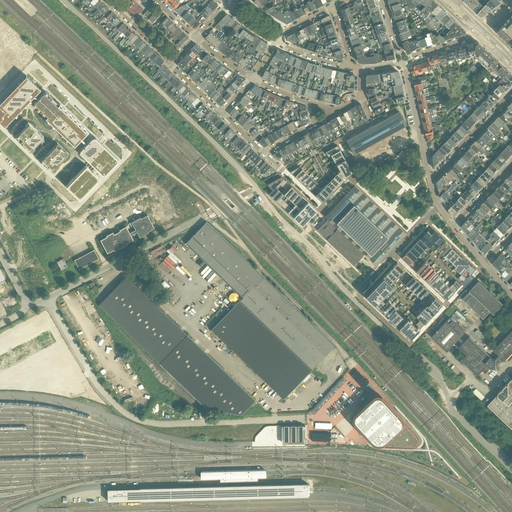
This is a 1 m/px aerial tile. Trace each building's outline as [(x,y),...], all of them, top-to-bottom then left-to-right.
[(87,8),(89,10),(97,0),(92,0),(90,3),(91,4),(88,7),(87,8)] [(95,7),(96,8),(102,2),(99,0),(97,0),(89,10),(90,12),(92,10),(95,7)] [(174,0),(170,5),(174,9),(179,3),(177,1),(177,0),(174,0)] [(206,5),(213,11),(215,8),(206,0),(203,0),(205,1),(207,4),(206,5)] [(206,0),(215,8),(218,6),(212,0),(211,0),(210,1),(209,0),(206,0)] [(259,6),(264,10),(267,9),(266,7),(262,5),(259,0),(254,0),(254,3),(259,6)] [(300,7),(299,8),(303,15),(306,14),(298,0),(294,0),(296,2),(297,1),(300,7)] [(298,0),(306,14),(309,12),(305,5),(304,5),(301,0),(298,0)] [(305,5),(309,12),(312,10),(306,0),(303,0),(303,1),(304,0),(306,2),(307,4),(305,5)] [(306,0),(312,10),(315,9),(311,0),(311,1),(312,1),(310,2),(309,0),(310,0),(309,0),(306,0)] [(311,0),(315,9),(319,7),(315,0),(311,0)] [(389,6),(391,11),(401,8),(400,4),(406,2),(405,0),(389,6)] [(412,0),(408,5),(409,6),(412,8),(417,3),(419,0),(412,0)] [(419,0),(417,3),(412,8),(415,12),(420,7),(426,0),(419,0)] [(426,0),(420,7),(415,12),(419,15),(433,1),(432,0),(426,0)] [(472,0),(468,5),(473,9),(479,2),(477,0),(472,0)] [(473,9),(477,13),(486,3),(482,0),(480,0),(479,2),(473,9)] [(487,0),(489,1),(486,4),(492,9),(496,5),(490,0),(486,0),(487,0)] [(179,14),(182,17),(191,7),(194,3),(192,1),(189,2),(191,4),(186,9),(185,8),(179,14)] [(340,9),(341,13),(349,10),(356,8),(358,7),(357,5),(357,4),(356,1),(352,3),(354,6),(349,8),(348,5),(344,7),(340,9)] [(433,1),(419,15),(423,19),(437,5),(433,1)] [(93,14),(95,16),(105,5),(102,2),(96,8),(97,10),(93,14)] [(199,3),(210,14),(213,11),(206,5),(205,6),(201,2),(199,3)] [(360,12),(362,11),(377,6),(375,2),(367,4),(367,7),(364,8),(361,9),(360,7),(358,7),(360,12)] [(201,10),(208,16),(210,14),(199,3),(198,5),(200,6),(202,9),(201,10)] [(293,4),(293,5),(298,14),(299,17),(303,15),(299,8),(297,9),(296,7),(295,3),(293,4)] [(486,3),(477,13),(480,16),(482,16),(483,16),(486,14),(486,13),(492,9),(486,4),(486,3)] [(264,10),(268,13),(278,8),(282,6),(281,4),(280,5),(278,6),(274,8),(273,5),(273,6),(269,8),(267,9),(264,10)] [(101,13),(102,14),(108,8),(105,5),(95,16),(96,17),(101,13)] [(423,19),(428,23),(430,21),(429,21),(441,9),(437,5),(423,19)] [(174,10),(179,14),(185,8),(182,6),(174,10)] [(272,15),(281,10),(283,9),(286,8),(286,7),(285,6),(281,8),(279,9),(278,8),(268,13),(272,15)] [(399,33),(400,35),(414,31),(414,30),(417,29),(421,28),(421,26),(422,26),(425,25),(428,24),(428,23),(423,19),(419,15),(415,12),(412,8),(409,6),(408,6),(409,9),(409,11),(410,13),(411,16),(412,19),(414,25),(415,27),(411,28),(408,29),(399,33)] [(182,17),(184,19),(190,13),(193,10),(191,7),(182,17)] [(99,20),(101,21),(111,10),(108,8),(102,14),(103,15),(100,18),(100,19),(99,20)] [(184,19),(187,22),(197,11),(196,10),(195,9),(195,8),(193,10),(194,11),(191,14),(190,13),(184,19)] [(201,15),(203,16),(205,19),(208,16),(201,10),(200,11),(198,8),(196,10),(197,11),(199,12),(201,15)] [(287,9),(287,10),(291,18),(293,21),(296,19),(292,12),(291,12),(290,10),(289,8),(287,8),(287,9)] [(391,11),(393,16),(403,13),(401,8),(391,11)] [(143,15),(152,23),(158,17),(149,9),(143,15)] [(428,23),(428,24),(432,27),(446,13),(441,9),(429,21),(430,21),(428,23)] [(103,22),(105,23),(114,13),(111,10),(101,21),(102,23),(103,22)] [(284,12),(285,13),(289,22),(293,21),(291,18),(287,10),(284,12)] [(361,16),(362,20),(379,14),(378,10),(370,13),(370,15),(366,16),(367,17),(364,17),(363,15),(361,16)] [(187,22),(190,24),(195,18),(194,17),(195,17),(197,14),(197,15),(199,12),(197,11),(187,22)] [(114,13),(105,23),(106,24),(105,26),(107,27),(117,16),(114,13)] [(285,13),(283,14),(276,18),(286,24),(289,22),(285,13)] [(342,17),(343,21),(352,18),(351,16),(355,15),(354,13),(342,17)] [(393,16),(395,22),(405,18),(403,13),(393,16)] [(446,13),(432,27),(436,31),(450,17),(446,13)] [(227,14),(216,24),(220,27),(230,16),(227,14)] [(362,20),(364,24),(367,22),(366,21),(368,20),(372,19),(372,21),(381,18),(379,14),(362,20)] [(190,24),(192,27),(203,16),(201,15),(197,20),(195,18),(190,24)] [(503,25),(511,33),(511,15),(504,24),(504,25),(503,25)] [(113,24),(114,25),(120,19),(117,16),(107,27),(108,29),(110,27),(113,24)] [(159,30),(161,28),(169,19),(167,16),(161,22),(162,23),(162,24),(160,25),(157,28),(159,30)] [(203,16),(192,27),(195,30),(205,19),(203,16)] [(220,27),(221,28),(223,26),(225,27),(226,25),(232,19),(230,16),(220,27)] [(315,25),(316,25),(320,23),(330,19),(329,16),(328,16),(314,23),(315,25)] [(450,17),(436,31),(441,35),(444,31),(455,21),(450,17)] [(369,24),(370,26),(371,26),(382,22),(381,18),(372,21),(373,23),(369,24)] [(395,22),(397,27),(406,24),(405,18),(395,22)] [(110,36),(123,22),(120,19),(114,25),(115,27),(111,31),(111,32),(108,35),(110,36)] [(161,28),(162,29),(163,28),(165,29),(166,27),(172,21),(169,19),(161,28)] [(225,29),(227,30),(235,21),(232,19),(226,25),(228,26),(227,27),(225,29)] [(345,24),(346,28),(354,25),(354,23),(358,22),(357,20),(345,24)] [(164,32),(165,33),(175,24),(172,21),(166,27),(165,29),(166,30),(164,32)] [(231,29),(232,30),(238,23),(235,21),(227,30),(228,32),(230,29),(231,29)] [(451,33),(459,25),(455,21),(444,31),(447,34),(451,33)] [(0,22),(0,49),(14,35),(0,22)] [(119,30),(120,31),(126,25),(123,22),(110,36),(112,37),(119,30)] [(231,34),(233,35),(241,25),(238,23),(232,30),(234,31),(233,31),(231,34)] [(310,25),(315,35),(316,37),(318,36),(317,34),(318,33),(318,32),(317,30),(316,28),(315,25),(314,23),(310,25)] [(168,33),(169,35),(177,26),(175,24),(165,33),(164,35),(165,36),(168,33)] [(208,41),(211,43),(220,32),(222,34),(223,35),(225,32),(221,28),(220,27),(216,24),(214,27),(219,31),(216,35),(213,32),(213,31),(211,30),(205,37),(204,38),(208,41)] [(397,27),(399,33),(408,29),(406,24),(397,27)] [(428,24),(425,25),(435,34),(434,34),(435,34),(437,42),(442,41),(443,41),(444,40),(445,39),(441,35),(436,31),(432,27),(428,24)] [(122,32),(124,34),(130,28),(126,25),(120,31),(118,34),(116,36),(117,38),(119,35),(122,32)] [(236,33),(238,34),(243,27),(241,25),(233,35),(234,36),(236,34),(236,33)] [(306,27),(313,40),(315,39),(313,36),(315,35),(310,25),(306,27)] [(425,25),(422,26),(425,29),(428,32),(432,44),(437,42),(435,34),(434,34),(435,34),(425,25)] [(441,35),(445,39),(464,33),(465,33),(464,33),(464,32),(465,32),(465,31),(459,25),(451,33),(447,34),(444,31),(441,35)] [(511,35),(511,33),(503,25),(497,31),(497,32),(507,41),(511,35)] [(169,39),(170,40),(180,29),(177,26),(169,35),(171,37),(169,39)] [(385,30),(384,26),(375,29),(372,30),(371,30),(373,34),(385,30)] [(236,38),(238,39),(246,29),(243,27),(238,34),(236,38)] [(309,41),(309,42),(313,40),(306,27),(302,29),(306,36),(308,35),(310,40),(309,41)] [(121,45),(128,37),(133,32),(130,28),(124,34),(126,36),(124,38),(119,43),(121,45)] [(359,28),(347,32),(349,36),(357,33),(360,32),(359,29),(360,28),(359,28)] [(174,40),(175,40),(177,37),(183,31),(180,29),(170,40),(171,41),(173,39),(174,40)] [(237,45),(237,44),(239,43),(240,41),(242,38),(244,39),(249,32),(246,29),(238,39),(237,41),(235,44),(237,45)] [(306,44),(308,43),(309,42),(309,41),(307,42),(305,37),(306,36),(302,29),(299,31),(304,41),(306,44)] [(324,36),(321,36),(322,39),(335,34),(334,30),(326,33),(327,34),(324,35),(324,36)] [(361,35),(365,34),(367,33),(366,30),(360,32),(360,34),(358,35),(357,33),(349,36),(350,40),(361,35)] [(175,42),(177,43),(185,34),(183,31),(177,37),(175,40),(176,41),(175,42)] [(295,33),(301,43),(302,42),(304,41),(299,31),(295,33)] [(401,40),(406,38),(411,37),(416,35),(415,33),(414,31),(400,35),(401,40)] [(125,42),(127,44),(136,34),(133,32),(128,37),(129,38),(128,38),(129,39),(125,42)] [(211,43),(214,46),(218,39),(220,37),(221,35),(222,34),(220,32),(211,43)] [(243,43),(245,44),(252,34),(249,32),(244,39),(246,40),(245,40),(243,43)] [(424,37),(427,45),(432,44),(428,32),(426,33),(426,35),(424,36),(424,37)] [(299,44),(301,43),(295,33),(292,34),(296,42),(297,41),(299,44)] [(130,45),(133,43),(139,37),(136,34),(127,44),(128,45),(129,44),(130,45)] [(185,34),(177,43),(175,45),(178,48),(188,37),(185,34)] [(252,34),(245,44),(247,45),(247,44),(248,45),(250,43),(255,36),(252,34)] [(293,43),(296,42),(292,34),(287,37),(287,40),(293,43)] [(370,41),(370,43),(371,44),(376,42),(388,38),(387,34),(378,37),(379,39),(375,40),(372,41),(371,39),(369,40),(370,41)] [(314,52),(318,53),(321,45),(319,45),(321,40),(322,40),(322,39),(321,36),(321,35),(320,36),(314,52)] [(416,37),(417,39),(419,48),(427,45),(424,37),(424,36),(423,35),(416,37)] [(216,48),(219,50),(226,42),(224,41),(225,40),(226,41),(227,40),(228,38),(226,37),(225,36),(224,39),(216,48)] [(249,51),(258,37),(255,36),(250,43),(248,45),(250,46),(248,49),(247,48),(245,50),(248,52),(249,51)] [(311,50),(314,52),(320,36),(315,39),(317,39),(315,43),(313,43),(313,44),(311,50)] [(131,46),(133,48),(141,39),(139,37),(133,43),(134,44),(133,44),(131,46)] [(215,47),(216,48),(224,39),(223,38),(222,37),(220,40),(218,39),(214,46),(215,47)] [(255,49),(261,39),(258,37),(249,51),(251,52),(252,50),(253,48),(255,49)] [(325,46),(338,42),(337,38),(329,40),(329,42),(327,43),(324,44),(324,45),(325,46)] [(376,42),(371,44),(371,46),(372,47),(372,48),(374,47),(373,45),(376,44),(378,44),(378,46),(381,45),(389,42),(388,38),(376,42)] [(406,40),(406,38),(401,40),(402,42),(406,52),(414,49),(412,41),(411,39),(408,41),(407,40),(406,40)] [(137,46),(138,48),(144,42),(141,39),(133,48),(134,49),(136,47),(137,46)] [(219,50),(222,53),(231,41),(231,40),(229,39),(228,41),(227,43),(226,42),(219,50)] [(258,51),(264,41),(261,39),(255,49),(258,51)] [(351,43),(353,47),(365,43),(363,39),(351,43)] [(225,55),(230,48),(232,45),(231,44),(232,42),(231,41),(222,53),(225,55)] [(251,57),(253,58),(257,60),(267,43),(264,41),(258,51),(257,54),(253,52),(253,53),(251,55),(252,55),(251,57)] [(353,47),(354,51),(366,47),(365,45),(370,43),(370,41),(368,42),(365,43),(353,47)] [(135,54),(136,55),(146,44),(144,42),(138,48),(139,49),(137,51),(135,54)] [(325,46),(325,48),(326,50),(327,49),(329,49),(328,47),(331,46),(332,48),(339,45),(338,42),(325,46)] [(389,48),(391,47),(389,42),(381,45),(382,48),(380,48),(378,49),(377,49),(377,52),(378,52),(381,51),(380,51),(381,51),(383,50),(383,49),(389,47),(389,48)] [(474,55),(475,55),(477,42),(467,45),(470,55),(471,55),(472,56),(474,55)] [(475,55),(478,57),(485,49),(477,42),(475,55)] [(142,51),(144,53),(149,47),(146,44),(136,55),(135,56),(137,57),(142,51)] [(204,57),(207,53),(202,49),(196,44),(193,47),(199,52),(202,55),(204,57)] [(228,57),(231,59),(236,53),(238,49),(237,48),(238,46),(237,45),(235,47),(228,57)] [(328,56),(327,54),(326,50),(325,48),(323,49),(322,46),(321,45),(318,53),(323,54),(328,56)] [(326,50),(327,54),(340,49),(339,45),(332,48),(332,49),(328,51),(327,49),(326,50)] [(471,57),(470,55),(467,45),(463,47),(464,49),(463,50),(464,53),(465,52),(466,55),(465,55),(467,61),(469,60),(468,58),(471,57)] [(225,55),(228,57),(235,47),(233,46),(231,49),(230,48),(225,55)] [(139,57),(142,59),(152,49),(149,47),(144,53),(139,57)] [(190,50),(201,60),(204,57),(202,55),(201,56),(197,53),(199,52),(193,47),(190,50)] [(354,51),(355,55),(367,51),(366,47),(354,51)] [(468,63),(467,61),(465,55),(466,55),(465,52),(464,53),(463,50),(464,49),(463,47),(462,47),(463,47),(461,48),(460,47),(459,48),(458,49),(460,57),(461,59),(464,59),(465,62),(466,64),(468,63)] [(147,56),(149,57),(154,52),(152,49),(142,59),(141,60),(141,61),(142,62),(145,59),(147,57),(147,56)] [(234,61),(241,52),(241,51),(242,51),(239,49),(238,50),(238,49),(236,53),(231,59),(234,61)] [(269,65),(271,66),(273,67),(274,65),(276,62),(278,63),(279,60),(279,59),(281,60),(284,52),(278,49),(269,65)] [(355,55),(356,59),(373,53),(373,50),(372,49),(370,50),(367,51),(355,55)] [(478,57),(483,62),(490,54),(485,49),(478,57)] [(199,63),(200,61),(201,60),(190,50),(187,52),(193,58),(194,56),(198,60),(197,61),(199,63)] [(373,50),(373,53),(376,62),(381,61),(380,57),(379,57),(379,55),(378,53),(376,53),(375,50),(373,50)] [(455,62),(457,61),(456,58),(455,55),(454,55),(454,52),(453,50),(451,51),(451,50),(449,51),(448,52),(451,60),(452,62),(455,61),(455,62)] [(147,64),(157,54),(154,52),(149,57),(147,59),(148,61),(147,61),(146,63),(147,64)] [(187,52),(185,55),(194,64),(195,65),(196,64),(197,64),(195,62),(192,59),(193,58),(187,52)] [(234,61),(237,63),(243,54),(244,54),(241,52),(234,61)] [(278,69),(280,70),(288,54),(284,52),(281,60),(282,61),(278,69)] [(201,60),(200,61),(202,62),(200,64),(198,63),(197,64),(198,65),(199,66),(200,67),(203,65),(210,56),(207,54),(207,53),(204,57),(201,60)] [(373,53),(356,59),(357,61),(358,62),(359,62),(362,63),(368,63),(371,63),(376,62),(373,53)] [(380,56),(380,57),(381,61),(393,59),(394,57),(393,53),(385,55),(382,56),(380,56)] [(447,66),(447,64),(446,61),(447,61),(446,58),(445,58),(444,55),(444,53),(442,54),(441,53),(438,54),(441,62),(441,63),(444,62),(445,65),(445,66),(447,66)] [(153,61),(154,63),(160,56),(157,54),(147,64),(149,66),(150,64),(152,62),(153,61)] [(237,63),(240,65),(246,56),(243,54),(237,63)] [(240,65),(243,67),(249,59),(251,57),(252,55),(251,55),(251,54),(250,56),(248,54),(246,56),(240,65)] [(280,70),(281,70),(283,71),(284,72),(285,70),(283,69),(285,66),(286,63),(288,63),(291,55),(288,54),(280,70)] [(483,62),(488,67),(495,59),(490,54),(483,62)] [(185,55),(182,58),(188,64),(188,63),(189,62),(191,64),(191,65),(192,66),(194,64),(185,55)] [(294,57),(291,55),(288,63),(286,67),(290,68),(294,57)] [(151,68),(152,69),(162,59),(160,56),(154,63),(151,65),(152,66),(151,68)] [(213,58),(210,56),(203,65),(204,66),(206,63),(208,65),(213,58)] [(435,68),(437,67),(434,56),(429,57),(431,65),(434,64),(435,68)] [(290,68),(289,71),(291,71),(291,69),(293,66),(294,66),(298,58),(294,57),(290,68)] [(182,58),(179,61),(190,71),(192,68),(191,67),(190,68),(187,65),(188,64),(182,58)] [(204,70),(205,71),(206,72),(216,61),(213,58),(208,65),(209,66),(207,68),(206,68),(204,70)] [(252,61),(246,69),(251,72),(257,60),(253,58),(251,60),(252,61)] [(293,76),(294,76),(295,77),(301,59),(298,58),(294,66),(296,67),(296,68),(295,70),(293,76)] [(165,62),(162,59),(152,69),(152,70),(151,71),(152,72),(154,71),(155,69),(156,69),(158,67),(159,68),(162,64),(165,62)] [(251,60),(249,59),(243,67),(246,69),(252,61),(251,60)] [(301,59),(295,77),(296,77),(297,77),(299,72),(300,69),(300,68),(301,69),(304,61),(301,59)] [(488,67),(492,71),(499,63),(495,59),(488,67)] [(176,64),(187,74),(190,71),(179,61),(176,64)] [(206,72),(208,74),(209,75),(210,73),(209,73),(211,70),(212,71),(213,70),(219,63),(216,61),(206,72)] [(303,77),(305,77),(306,75),(307,72),(307,71),(309,72),(311,63),(308,62),(303,77)] [(209,75),(210,75),(211,77),(212,77),(222,65),(219,63),(213,70),(214,69),(215,70),(211,74),(210,73),(209,75)] [(497,75),(498,74),(504,67),(499,63),(492,71),(497,75)] [(154,78),(156,77),(165,67),(162,64),(159,68),(156,70),(158,72),(153,77),(154,78)] [(187,74),(190,77),(199,66),(198,65),(197,64),(196,64),(195,65),(193,67),(192,68),(190,71),(187,74)] [(314,73),(316,74),(318,65),(315,64),(310,79),(311,79),(311,78),(312,79),(313,77),(314,74),(314,73)] [(218,73),(219,74),(225,67),(222,65),(212,77),(213,78),(218,73)] [(261,77),(266,80),(269,72),(270,68),(271,66),(269,65),(261,77)] [(469,69),(479,78),(482,74),(473,65),(469,69)] [(190,77),(193,79),(198,74),(200,72),(201,71),(203,69),(200,67),(199,66),(190,77)] [(266,80),(269,82),(273,72),(274,67),(273,67),(271,66),(273,67),(272,69),(270,68),(269,72),(266,80)] [(161,74),(162,76),(168,70),(165,67),(156,77),(157,78),(161,74)] [(220,77),(221,78),(229,70),(225,67),(219,74),(218,75),(220,77)] [(269,82),(273,83),(275,75),(274,74),(275,71),(277,71),(278,69),(275,68),(274,67),(273,72),(269,82)] [(498,79),(500,80),(508,71),(504,67),(498,74),(500,77),(498,79)] [(193,79),(195,82),(205,71),(204,70),(203,70),(203,69),(201,71),(202,72),(201,73),(199,75),(198,74),(193,79)] [(158,82),(160,83),(170,72),(168,70),(162,76),(163,77),(158,82)] [(222,81),(223,82),(224,80),(226,79),(226,78),(228,76),(230,74),(232,72),(229,70),(221,78),(222,79),(223,80),(222,81)] [(195,82),(198,85),(204,79),(202,78),(206,74),(207,75),(208,74),(206,72),(205,71),(195,82)] [(390,72),(391,81),(400,78),(398,72),(396,71),(390,72)] [(498,82),(500,84),(502,86),(511,75),(511,74),(508,71),(500,80),(499,81),(498,82)] [(165,86),(166,87),(176,77),(170,72),(160,83),(161,85),(162,83),(166,79),(168,82),(165,86)] [(279,86),(283,88),(288,74),(286,73),(286,74),(284,73),(282,78),(279,86)] [(235,78),(241,84),(245,80),(241,77),(236,74),(233,77),(235,79),(235,78)] [(283,88),(286,89),(290,78),(288,78),(289,76),(290,76),(291,75),(288,74),(283,88)] [(366,76),(366,83),(374,82),(374,83),(377,83),(378,83),(377,74),(369,75),(367,75),(366,76)] [(198,85),(201,87),(211,77),(210,75),(208,77),(207,78),(206,77),(204,79),(198,85)] [(511,75),(502,86),(507,91),(511,85),(511,75)] [(41,89),(26,76),(0,102),(0,122),(4,127),(41,89)] [(230,84),(236,89),(239,87),(229,77),(228,76),(226,78),(229,81),(228,82),(230,84)] [(229,77),(239,87),(241,84),(235,78),(235,79),(234,79),(230,76),(229,77)] [(171,84),(173,86),(178,80),(176,77),(166,87),(165,88),(166,90),(171,84)] [(201,87),(204,90),(211,82),(210,81),(213,78),(212,77),(211,77),(201,87)] [(169,92),(170,93),(181,82),(178,80),(173,86),(174,87),(170,90),(171,90),(169,92)] [(204,90),(206,92),(217,82),(215,80),(213,83),(211,82),(204,90)] [(223,82),(234,92),(236,89),(230,84),(229,85),(226,82),(224,80),(223,82)] [(177,89),(178,90),(183,84),(181,82),(170,93),(172,95),(173,93),(177,89)] [(206,92),(209,95),(215,89),(217,87),(216,86),(216,85),(215,85),(217,82),(218,82),(217,82),(206,92)] [(225,89),(226,91),(228,92),(231,95),(234,92),(223,82),(221,83),(223,85),(226,88),(225,89)] [(389,89),(389,91),(392,90),(394,89),(402,87),(401,83),(392,86),(391,86),(390,86),(391,88),(388,88),(389,89)] [(493,84),(503,94),(507,91),(502,86),(500,84),(498,86),(495,83),(493,84)] [(176,98),(186,87),(183,84),(178,90),(179,92),(174,97),(176,98)] [(495,89),(494,91),(501,97),(503,94),(493,84),(492,86),(495,89)] [(254,95),(255,94),(258,87),(254,85),(249,90),(246,94),(251,99),(254,95)] [(209,95),(212,98),(222,87),(221,86),(216,91),(215,89),(209,95)] [(180,98),(183,96),(189,90),(186,87),(176,98),(178,99),(180,98)] [(212,98),(215,100),(222,92),(221,91),(224,89),(222,87),(212,98)] [(253,101),(255,102),(259,96),(262,89),(258,87),(255,94),(256,95),(254,99),(255,99),(253,101)] [(384,93),(385,96),(386,97),(388,97),(388,96),(387,94),(391,93),(390,93),(394,91),(394,93),(394,94),(403,91),(402,87),(394,89),(392,90),(389,91),(384,93)] [(258,101),(260,101),(262,98),(265,91),(263,90),(262,89),(259,96),(255,102),(257,103),(258,101)] [(337,89),(334,104),(338,104),(340,93),(342,94),(342,90),(341,90),(341,89),(337,89)] [(492,89),(489,92),(498,100),(501,97),(494,91),(492,89)] [(183,99),(184,100),(192,92),(189,90),(183,96),(184,97),(183,99)] [(377,90),(375,92),(372,93),(366,93),(369,99),(376,95),(376,94),(378,93),(379,92),(381,91),(380,90),(378,90),(377,91),(377,90)] [(218,103),(223,98),(228,92),(226,91),(224,94),(222,92),(215,100),(218,103)] [(260,111),(261,108),(262,106),(268,92),(265,91),(262,98),(260,101),(262,102),(259,107),(258,108),(260,111)] [(387,100),(388,102),(391,100),(392,100),(396,98),(403,95),(403,91),(394,94),(395,96),(388,99),(388,97),(386,97),(386,98),(387,100)] [(417,95),(418,100),(425,98),(426,97),(425,96),(429,95),(429,94),(435,93),(434,91),(417,95)] [(47,117),(45,119),(74,146),(82,138),(89,131),(87,130),(85,130),(83,128),(84,127),(82,125),(80,125),(78,123),(79,122),(77,120),(75,121),(73,119),(74,118),(72,116),(70,116),(68,114),(69,113),(68,111),(66,111),(64,110),(65,108),(63,107),(61,107),(59,105),(60,104),(59,104),(45,92),(33,104),(47,117)] [(187,100),(189,101),(194,95),(192,92),(184,100),(183,101),(181,103),(182,105),(185,101),(186,102),(187,100)] [(228,92),(223,98),(226,100),(231,95),(228,92)] [(261,108),(263,109),(264,107),(265,105),(267,100),(269,101),(272,94),(271,94),(268,92),(262,106),(261,108)] [(486,95),(495,103),(498,100),(489,92),(486,95)] [(483,101),(482,103),(489,109),(492,106),(480,96),(480,95),(479,94),(478,93),(476,95),(482,101),(483,101)] [(495,103),(486,95),(486,96),(482,93),(480,95),(480,96),(492,106),(495,103)] [(268,108),(269,109),(271,105),(275,95),(272,94),(269,101),(270,102),(268,106),(267,106),(266,107),(268,108)] [(369,99),(371,103),(383,97),(383,96),(382,94),(377,97),(376,95),(369,99)] [(188,104),(189,106),(197,97),(194,95),(189,101),(190,102),(188,104)] [(396,98),(392,100),(394,104),(397,103),(398,102),(399,104),(402,103),(403,102),(402,100),(404,100),(403,100),(404,99),(403,95),(396,98)] [(241,99),(250,108),(254,111),(255,109),(257,108),(257,107),(256,105),(254,108),(251,105),(252,103),(250,101),(244,96),(241,99)] [(371,103),(372,106),(380,103),(379,101),(386,98),(386,97),(385,96),(383,97),(371,103)] [(471,98),(473,100),(486,113),(489,109),(482,103),(476,97),(476,98),(473,96),(471,98)] [(191,107),(192,108),(200,100),(197,97),(189,106),(188,107),(189,109),(191,107)] [(276,113),(277,112),(282,98),(279,97),(274,107),(276,108),(275,108),(274,111),(273,114),(275,115),(276,113)] [(223,98),(218,103),(221,106),(226,100),(223,98)] [(280,113),(283,107),(286,100),(284,99),(282,98),(277,112),(279,113),(280,113)] [(246,109),(248,110),(249,109),(250,108),(241,99),(238,102),(241,104),(244,107),(246,109)] [(191,108),(194,111),(202,102),(200,100),(192,108),(191,108)] [(372,106),(374,110),(388,103),(388,102),(387,100),(383,102),(381,104),(380,103),(372,106)] [(477,108),(476,109),(483,116),(486,113),(473,100),(471,102),(477,108)] [(196,112),(197,113),(205,105),(202,102),(194,111),(192,113),(194,114),(196,112)] [(228,113),(231,115),(240,105),(239,103),(237,105),(236,104),(228,113)] [(390,107),(388,103),(374,110),(376,114),(377,113),(386,108),(385,107),(387,106),(387,108),(388,109),(390,108),(390,107)] [(231,115),(233,118),(239,112),(238,111),(241,107),(243,108),(244,107),(241,104),(240,105),(231,115)] [(360,104),(356,106),(362,116),(365,114),(364,111),(360,104)] [(198,118),(199,117),(208,107),(205,105),(197,113),(195,115),(198,118)] [(356,106),(353,108),(357,115),(359,114),(360,117),(362,120),(363,119),(363,118),(362,116),(356,106)] [(469,106),(468,107),(480,119),(483,116),(476,109),(474,111),(469,106)] [(204,115),(205,116),(210,110),(208,107),(199,117),(200,118),(204,115)] [(468,107),(465,111),(477,122),(480,119),(468,107)] [(353,108),(350,110),(358,125),(359,125),(358,122),(359,122),(355,116),(357,115),(353,108)] [(233,118),(236,120),(245,110),(244,109),(240,113),(239,112),(233,118)] [(236,120),(239,123),(246,115),(245,113),(246,112),(248,114),(248,113),(249,112),(248,110),(246,109),(245,110),(236,120)] [(204,119),(206,120),(213,112),(210,110),(205,116),(206,117),(204,119)] [(350,110),(346,111),(350,119),(351,118),(354,122),(353,123),(355,127),(358,125),(350,110)] [(461,113),(462,114),(474,125),(477,122),(465,111),(464,112),(462,111),(461,110),(460,111),(461,113)] [(511,122),(511,116),(505,110),(502,113),(511,122)] [(346,111),(343,114),(352,129),(353,128),(349,119),(350,119),(346,111)] [(346,140),(354,154),(353,154),(357,163),(362,160),(361,159),(389,144),(390,146),(394,143),(389,135),(406,125),(399,111),(346,140)] [(206,120),(208,123),(216,115),(213,112),(206,120)] [(249,112),(248,113),(249,114),(248,116),(246,115),(239,123),(241,125),(250,115),(251,115),(252,114),(251,114),(251,113),(249,112)] [(507,121),(511,125),(511,124),(511,122),(502,113),(499,116),(506,122),(507,121)] [(343,114),(339,116),(346,126),(347,126),(350,130),(352,129),(343,114)] [(463,118),(462,119),(471,128),(474,125),(462,114),(461,116),(462,117),(463,118)] [(209,125),(210,126),(218,117),(216,115),(208,123),(210,125),(209,125)] [(241,125),(244,128),(252,120),(250,118),(252,116),(251,115),(250,115),(241,125)] [(287,116),(286,117),(294,130),(297,128),(294,122),(293,120),(292,118),(290,119),(288,116),(287,116)] [(339,116),(336,117),(344,131),(345,133),(347,132),(345,128),(344,128),(344,127),(346,126),(339,116)] [(459,123),(468,131),(471,128),(462,119),(458,116),(456,118),(460,121),(459,123)] [(499,116),(496,119),(509,132),(509,131),(511,130),(507,127),(504,124),(506,122),(499,116)] [(213,128),(215,126),(221,120),(218,117),(210,126),(210,127),(212,129),(213,128)] [(284,118),(283,118),(284,120),(286,120),(288,124),(287,124),(290,132),(294,130),(286,117),(285,118),(284,118)] [(336,117),(333,119),(337,126),(338,125),(343,134),(345,133),(344,131),(336,117)] [(280,120),(281,123),(282,124),(287,133),(290,132),(287,124),(285,121),(284,120),(283,118),(281,119),(281,120),(280,120)] [(298,119),(294,122),(297,128),(303,125),(308,121),(309,121),(308,118),(298,119)] [(423,121),(424,126),(431,124),(431,122),(435,121),(441,120),(440,118),(423,121)] [(244,128),(247,130),(255,122),(256,121),(255,120),(254,121),(252,119),(252,120),(244,128)] [(247,130),(249,133),(255,127),(254,126),(259,121),(257,119),(256,121),(255,122),(247,130)] [(329,121),(335,131),(337,130),(338,129),(337,126),(333,119),(329,121)] [(496,119),(493,122),(500,129),(501,127),(506,131),(504,133),(506,135),(509,132),(496,119)] [(221,120),(215,126),(213,128),(215,129),(213,131),(214,132),(224,122),(221,120)] [(284,135),(287,133),(281,123),(280,120),(277,122),(279,126),(284,135)] [(452,122),(454,124),(455,124),(465,134),(468,131),(459,123),(458,124),(457,123),(454,120),(452,122)] [(329,121),(326,123),(330,130),(333,135),(335,134),(336,138),(338,137),(337,135),(335,131),(329,121)] [(224,122),(214,132),(216,134),(219,130),(221,131),(226,125),(224,122)] [(277,122),(273,124),(281,137),(284,135),(279,126),(277,122)] [(493,122),(491,125),(500,134),(502,137),(503,138),(505,136),(498,130),(500,129),(493,122)] [(28,124),(16,138),(30,151),(43,138),(28,124)] [(249,133),(252,135),(261,126),(258,124),(255,127),(249,133)] [(255,138),(257,136),(259,133),(260,132),(262,131),(263,130),(264,130),(265,129),(267,128),(267,127),(266,127),(263,124),(261,126),(252,135),(255,138)] [(273,129),(272,129),(277,139),(281,137),(273,124),(271,125),(273,129)] [(455,124),(454,126),(452,127),(452,128),(463,137),(465,134),(455,124)] [(217,137),(219,139),(229,128),(226,125),(221,131),(222,132),(217,137)] [(323,125),(320,126),(326,137),(327,136),(328,137),(330,136),(329,135),(323,125)] [(491,125),(488,128),(494,134),(496,133),(499,136),(500,134),(491,125)] [(317,128),(323,140),(325,143),(327,142),(324,138),(326,137),(320,126),(317,128)] [(425,130),(426,135),(433,133),(433,131),(437,130),(439,129),(439,131),(443,127),(444,126),(441,126),(425,130)] [(268,127),(267,127),(267,128),(274,141),(277,139),(272,129),(270,130),(269,127),(268,127)] [(225,135),(226,136),(232,130),(229,128),(219,139),(220,140),(225,135)] [(266,131),(265,132),(266,133),(271,143),(274,141),(267,128),(265,129),(266,131)] [(313,130),(319,141),(321,140),(321,141),(323,140),(317,128),(313,130)] [(451,129),(449,131),(460,140),(463,137),(452,128),(451,129)] [(488,128),(485,131),(496,142),(498,144),(499,142),(499,143),(501,141),(499,139),(498,141),(496,139),(493,136),(494,134),(488,128)] [(225,139),(223,142),(224,144),(235,133),(232,130),(226,136),(227,137),(225,139)] [(262,131),(265,137),(264,138),(268,145),(271,143),(266,133),(265,132),(264,130),(263,130),(262,131)] [(313,130),(310,132),(317,143),(318,145),(319,147),(321,146),(318,141),(319,141),(313,130)] [(452,136),(450,137),(457,143),(460,140),(449,131),(448,132),(452,136)] [(485,131),(482,134),(489,141),(490,139),(494,143),(496,142),(485,131)] [(315,144),(317,143),(310,132),(307,134),(313,144),(314,143),(315,144)] [(230,140),(231,141),(237,135),(235,133),(224,144),(226,145),(227,143),(230,140)] [(259,133),(257,136),(261,139),(258,141),(264,147),(268,145),(264,138),(259,133)] [(433,133),(426,135),(428,143),(434,137),(433,133)] [(307,134),(304,136),(312,151),(314,150),(312,145),(313,144),(307,134)] [(445,137),(445,138),(454,146),(457,143),(450,137),(447,134),(445,137)] [(490,147),(491,146),(487,142),(489,141),(482,134),(479,137),(490,147)] [(229,146),(231,148),(240,138),(237,135),(231,141),(230,143),(231,144),(229,146)] [(503,138),(511,146),(511,140),(510,139),(506,135),(505,136),(503,138)] [(304,136),(301,137),(305,145),(306,148),(308,147),(311,152),(312,151),(304,136)] [(93,137),(92,138),(87,143),(84,146),(80,150),(80,151),(80,152),(80,153),(103,174),(103,175),(104,175),(105,174),(107,172),(118,160),(95,137),(94,137),(93,137)] [(301,137),(297,139),(306,155),(309,153),(308,150),(306,150),(303,145),(305,145),(301,137)] [(446,142),(444,143),(451,150),(454,146),(445,138),(443,137),(442,138),(446,142)] [(479,137),(476,140),(483,147),(484,145),(487,148),(490,151),(490,152),(491,151),(492,150),(492,149),(490,147),(479,137)] [(233,148),(234,149),(243,140),(240,138),(231,148),(229,149),(231,151),(233,148)] [(506,147),(511,152),(511,146),(503,138),(501,140),(507,146),(506,147)] [(298,148),(300,152),(302,151),(304,155),(306,155),(297,139),(294,141),(298,148)] [(235,154),(238,151),(238,150),(245,143),(243,140),(234,149),(235,150),(233,153),(235,154)] [(476,140),(473,143),(487,156),(489,153),(488,152),(487,153),(485,152),(481,148),(483,147),(476,140)] [(294,141),(291,143),(297,153),(298,155),(300,154),(299,152),(297,149),(298,148),(294,141)] [(451,150),(444,143),(442,141),(439,144),(448,153),(451,150)] [(428,145),(429,148),(430,147),(433,150),(442,159),(445,155),(439,149),(437,151),(434,148),(433,149),(432,148),(433,147),(435,146),(432,144),(431,142),(429,144),(428,145)] [(498,144),(497,145),(510,157),(511,154),(511,152),(506,147),(505,149),(504,148),(501,146),(498,143),(499,143),(499,142),(498,144)] [(245,143),(238,150),(240,152),(241,153),(248,145),(245,143)] [(291,143),(288,145),(292,152),(294,155),(297,153),(291,143)] [(437,148),(439,149),(445,155),(448,153),(439,144),(437,143),(436,144),(438,146),(437,148)] [(473,143),(471,146),(477,153),(479,151),(482,154),(485,157),(487,156),(473,143)] [(239,157),(240,159),(250,148),(248,145),(241,153),(240,154),(241,154),(239,157)] [(288,145),(284,146),(291,158),(293,157),(292,156),(291,153),(290,153),(292,152),(288,145)] [(497,145),(494,148),(496,149),(497,148),(500,150),(498,152),(507,160),(510,157),(497,145)] [(288,161),(290,163),(290,164),(293,162),(293,161),(292,159),(291,158),(284,146),(281,148),(285,156),(287,155),(290,160),(288,161)] [(471,146),(468,149),(480,162),(482,160),(483,159),(482,157),(480,159),(476,154),(477,153),(471,146)] [(54,148),(41,162),(52,172),(65,158),(54,148)] [(246,155),(248,156),(253,150),(250,148),(240,159),(241,160),(242,160),(246,155)] [(339,148),(327,154),(329,159),(332,157),(341,152),(339,148)] [(468,149),(465,152),(471,159),(473,157),(476,160),(474,161),(476,163),(478,165),(478,164),(479,163),(480,162),(468,149)] [(245,164),(248,162),(256,153),(253,150),(248,156),(249,157),(244,163),(245,164)] [(278,160),(282,157),(278,150),(274,153),(273,156),(278,160)] [(433,150),(430,153),(439,162),(442,159),(433,150)] [(494,160),(501,166),(504,163),(494,153),(491,151),(490,152),(493,154),(492,155),(496,158),(494,160)] [(497,153),(495,151),(494,153),(504,163),(507,160),(498,152),(497,153)] [(341,152),(332,157),(335,162),(344,157),(341,152)] [(465,152),(462,156),(473,166),(475,168),(475,167),(476,167),(478,165),(476,163),(475,165),(470,160),(471,159),(465,152)] [(248,162),(250,164),(259,155),(256,153),(248,162)] [(439,162),(430,153),(431,157),(433,168),(439,162)] [(251,169),(261,158),(259,155),(250,164),(248,167),(251,169)] [(459,158),(466,165),(468,167),(469,165),(472,167),(473,166),(462,156),(459,158)] [(344,157),(335,162),(337,167),(346,162),(344,157)] [(255,167),(256,168),(258,167),(264,161),(261,158),(251,169),(252,170),(255,167)] [(459,158),(456,161),(469,174),(470,173),(471,172),(472,171),(470,169),(468,170),(467,169),(464,166),(466,165),(459,158)] [(488,160),(498,169),(501,166),(494,160),(493,161),(489,158),(488,159),(487,159),(488,160)] [(482,160),(480,162),(479,163),(492,176),(495,172),(489,166),(487,168),(483,164),(482,163),(483,164),(484,162),(482,160)] [(488,160),(487,161),(488,162),(486,164),(487,164),(489,166),(488,166),(489,166),(495,172),(498,169),(488,160)] [(254,173),(256,174),(267,163),(264,161),(258,167),(256,168),(256,169),(257,170),(254,173)] [(456,161),(454,164),(460,171),(461,169),(464,172),(468,175),(469,174),(456,161)] [(346,162),(337,167),(340,171),(338,174),(345,181),(352,173),(346,162)] [(261,172),(262,174),(269,166),(267,163),(256,174),(257,176),(261,172)] [(483,173),(489,179),(492,176),(479,163),(478,164),(482,168),(481,168),(484,171),(483,172),(482,171),(481,172),(483,173)] [(454,164),(451,167),(463,180),(465,178),(458,172),(460,171),(454,164)] [(79,172),(66,186),(80,200),(100,179),(95,174),(86,165),(79,172)] [(269,166),(262,174),(263,175),(263,174),(265,176),(266,175),(266,176),(274,170),(269,166)] [(300,167),(291,172),(295,176),(302,169),(300,167)] [(451,167),(448,170),(454,177),(456,175),(462,181),(463,180),(451,167)] [(476,172),(486,182),(489,179),(483,173),(481,175),(475,168),(474,168),(474,169),(473,170),(476,172)] [(302,169),(295,176),(299,180),(306,173),(302,169)] [(448,170),(445,174),(456,184),(458,186),(459,184),(461,183),(454,177),(448,170)] [(478,178),(477,179),(483,185),(486,182),(476,172),(474,174),(478,178)] [(306,173),(299,180),(303,184),(310,176),(306,173)] [(338,174),(334,177),(341,184),(345,181),(338,174)] [(450,185),(451,185),(454,189),(458,186),(456,184),(445,174),(442,177),(448,183),(450,185)] [(467,177),(470,180),(480,189),(483,185),(477,179),(475,181),(472,178),(471,178),(468,175),(467,177)] [(310,176),(303,184),(306,187),(313,180),(310,176)] [(279,178),(267,185),(273,190),(284,179),(281,177),(279,178)] [(334,177),(330,181),(338,188),(341,184),(334,177)] [(438,187),(439,189),(445,184),(447,185),(448,183),(442,177),(436,182),(438,187)] [(273,190),(269,194),(273,198),(280,191),(288,183),(284,179),(273,190)] [(313,180),(306,187),(310,191),(312,189),(314,187),(317,183),(313,180)] [(472,184),(470,186),(477,192),(480,189),(470,180),(469,181),(470,181),(469,182),(472,184)] [(511,190),(510,188),(511,187),(505,180),(502,183),(511,192),(511,191),(511,190)] [(330,181),(327,185),(334,192),(338,188),(330,181)] [(280,191),(273,198),(277,202),(291,187),(288,183),(280,191)] [(464,183),(463,185),(474,195),(477,192),(470,186),(469,187),(464,183)] [(502,183),(501,184),(499,187),(505,193),(508,195),(511,192),(502,183)] [(440,194),(441,196),(451,185),(450,185),(447,188),(445,186),(447,185),(445,184),(439,189),(438,190),(440,192),(439,192),(439,194),(440,194)] [(327,185),(323,189),(331,196),(334,192),(327,185)] [(440,197),(444,201),(447,198),(446,197),(448,196),(450,194),(454,189),(451,185),(441,196),(440,197)] [(465,191),(464,192),(471,199),(474,195),(463,185),(462,186),(461,187),(465,191)] [(328,219),(317,230),(327,239),(327,240),(344,255),(346,257),(346,258),(348,260),(349,260),(351,262),(351,263),(352,263),(352,264),(353,265),(354,264),(356,262),(356,261),(359,259),(361,261),(364,263),(363,263),(364,263),(366,265),(366,266),(368,268),(369,268),(371,270),(372,270),(373,268),(374,268),(376,265),(391,250),(405,234),(405,233),(403,232),(402,231),(400,230),(401,229),(400,229),(398,227),(397,227),(396,225),(395,224),(393,223),(393,222),(391,220),(390,220),(388,218),(389,218),(388,217),(388,218),(386,216),(386,215),(385,215),(384,214),(383,213),(381,211),(355,186),(354,186),(346,195),(344,197),(325,217),(328,219)] [(291,187),(277,202),(281,205),(284,202),(295,190),(291,187)] [(496,190),(506,199),(507,200),(509,199),(504,194),(505,193),(499,187),(496,190)] [(323,189),(320,192),(327,199),(331,196),(323,189)] [(284,202),(281,205),(284,209),(288,205),(299,194),(295,190),(284,202)] [(459,197),(458,199),(464,205),(468,202),(457,192),(456,190),(454,192),(457,195),(459,197)] [(458,190),(457,192),(468,202),(471,199),(464,192),(463,194),(458,190)] [(493,193),(500,199),(501,198),(504,201),(506,199),(496,190),(493,193)] [(320,192),(316,196),(323,203),(327,199),(320,192)] [(490,196),(503,208),(505,206),(504,204),(503,205),(502,204),(498,200),(500,199),(493,193),(490,196)] [(288,205),(284,209),(288,212),(303,197),(299,194),(288,205)] [(450,194),(448,196),(450,198),(461,208),(464,205),(458,199),(456,200),(452,196),(450,194)] [(501,210),(502,209),(503,208),(490,196),(487,199),(494,205),(495,204),(499,208),(501,210)] [(303,197),(288,212),(293,218),(302,226),(307,220),(308,219),(316,210),(308,202),(303,197)] [(447,198),(444,201),(443,201),(447,207),(451,214),(453,217),(458,212),(449,203),(446,198),(447,198)] [(450,202),(449,203),(458,212),(461,208),(450,198),(451,199),(450,201),(450,202)] [(484,202),(494,212),(497,214),(498,213),(496,212),(497,210),(495,209),(496,207),(494,205),(487,199),(484,202)] [(481,205),(488,211),(489,210),(492,212),(492,211),(494,212),(484,202),(481,205)] [(481,205),(478,208),(485,214),(488,217),(488,218),(490,216),(487,213),(488,211),(481,205)] [(486,219),(487,218),(487,219),(488,218),(488,217),(485,214),(478,208),(475,211),(482,218),(483,216),(486,219)] [(505,218),(511,224),(511,218),(505,211),(502,209),(501,210),(504,214),(507,216),(505,218)] [(480,223),(481,223),(481,222),(483,223),(484,222),(481,219),(482,218),(475,211),(472,215),(476,218),(479,221),(480,223)] [(139,236),(155,229),(148,214),(132,221),(136,229),(130,231),(133,236),(138,234),(139,236)] [(464,230),(474,221),(476,218),(472,215),(470,217),(472,219),(470,221),(468,219),(461,226),(464,230)] [(499,217),(509,228),(511,224),(505,218),(504,219),(500,215),(498,217),(499,217)] [(497,222),(507,230),(509,228),(499,217),(497,219),(498,220),(497,222)] [(464,230),(467,234),(474,226),(472,225),(475,222),(474,221),(464,230)] [(186,243),(242,298),(239,301),(234,306),(231,302),(227,306),(230,310),(211,330),(223,341),(283,399),(335,345),(206,222),(186,243)] [(494,222),(493,224),(504,234),(507,230),(497,222),(496,223),(494,222)] [(467,234),(470,237),(482,224),(481,223),(480,223),(479,224),(476,228),(474,226),(467,234)] [(490,225),(495,229),(494,230),(500,237),(504,234),(493,224),(492,223),(490,225)] [(470,237),(473,240),(479,233),(480,232),(479,231),(482,228),(484,226),(482,224),(470,237)] [(100,238),(107,253),(128,244),(127,242),(133,239),(127,226),(119,229),(120,231),(114,233),(114,232),(100,238)] [(488,233),(491,236),(493,237),(497,241),(500,237),(494,230),(492,232),(490,231),(488,233)] [(426,231),(423,234),(433,244),(436,240),(431,235),(426,231)] [(435,231),(431,235),(436,240),(441,245),(445,241),(435,231)] [(473,240),(475,243),(486,232),(484,231),(481,235),(479,233),(473,240)] [(475,243),(478,247),(485,239),(484,238),(488,233),(487,231),(486,232),(475,243)] [(423,234),(419,238),(427,246),(429,247),(433,244),(423,234)] [(478,247),(481,250),(491,239),(493,237),(491,236),(487,240),(485,239),(478,247)] [(419,238),(416,242),(424,250),(427,246),(419,238)] [(491,239),(481,250),(484,254),(492,246),(490,243),(492,241),(491,239)] [(441,245),(437,249),(441,252),(449,244),(445,241),(441,245)] [(416,242),(412,246),(420,253),(424,250),(416,242)] [(449,244),(441,252),(445,256),(452,248),(449,244)] [(412,246),(409,250),(417,257),(420,253),(412,246)] [(452,248),(445,256),(448,259),(456,251),(452,248)] [(74,259),(79,268),(99,259),(95,249),(74,259)] [(507,255),(510,253),(506,249),(501,253),(492,263),(496,267),(504,258),(507,255)] [(409,250),(405,253),(413,261),(417,257),(409,250)] [(456,251),(448,259),(452,263),(460,255),(456,251)] [(405,253),(401,257),(409,265),(413,261),(405,253)] [(460,255),(452,263),(456,266),(454,268),(455,268),(459,263),(464,258),(460,255)] [(64,258),(57,261),(60,269),(68,267),(64,258)] [(459,263),(455,268),(461,274),(457,279),(462,283),(470,274),(475,269),(469,264),(464,258),(459,263)] [(506,260),(504,258),(496,267),(499,270),(508,260),(507,259),(506,260)] [(510,262),(508,260),(499,270),(501,273),(508,266),(506,265),(510,262)] [(397,262),(393,266),(401,274),(405,270),(397,262)] [(419,267),(416,271),(422,276),(425,273),(422,270),(427,264),(425,262),(419,267)] [(425,273),(422,276),(424,279),(430,273),(427,270),(430,267),(427,264),(422,270),(425,273)] [(511,265),(511,264),(508,266),(501,273),(504,277),(511,268),(511,265)] [(393,266),(390,270),(398,277),(401,274),(393,266)] [(430,273),(424,279),(427,282),(436,273),(430,267),(427,270),(430,273)] [(390,270),(386,274),(394,281),(398,277),(390,270)] [(436,273),(427,282),(430,284),(439,275),(436,273)] [(386,274),(383,277),(391,285),(394,281),(386,274)] [(439,275),(430,284),(433,287),(440,279),(441,278),(439,275)] [(162,366),(202,404),(207,409),(241,414),(255,400),(187,334),(126,276),(98,305),(162,366)] [(368,293),(365,296),(373,304),(377,301),(381,296),(384,293),(388,289),(391,285),(383,277),(379,281),(376,285),(373,288),(368,293)] [(413,277),(406,284),(410,288),(417,281),(413,277)] [(440,279),(433,287),(437,291),(445,283),(440,279)] [(449,287),(442,295),(446,300),(453,292),(450,290),(454,286),(457,289),(461,285),(456,280),(454,282),(449,287)] [(417,281),(410,288),(413,292),(420,284),(417,281)] [(466,302),(467,302),(469,305),(470,305),(473,308),(472,308),(473,308),(476,311),(476,312),(477,312),(479,314),(480,315),(480,314),(482,317),(483,317),(483,318),(484,317),(487,314),(487,313),(490,310),(493,313),(494,313),(498,309),(498,308),(502,304),(503,304),(502,303),(501,303),(499,301),(499,300),(498,300),(498,299),(497,298),(497,299),(495,296),(494,296),(487,289),(484,287),(484,286),(483,285),(482,285),(480,282),(479,282),(479,281),(478,282),(478,283),(475,286),(474,286),(474,287),(470,290),(467,288),(460,296),(462,298),(463,299),(466,301),(466,302)] [(445,283),(437,291),(442,295),(449,287),(445,283)] [(420,284),(413,292),(417,295),(424,288),(420,284)] [(424,288),(417,295),(421,299),(424,295),(426,293),(428,291),(424,288)] [(238,295),(237,294),(236,294),(236,293),(235,293),(234,293),(233,293),(232,293),(231,293),(231,294),(230,294),(230,295),(229,295),(229,296),(229,297),(229,298),(229,299),(230,300),(230,301),(231,301),(232,302),(233,302),(234,302),(235,302),(236,301),(237,301),(237,300),(238,300),(238,299),(238,298),(238,297),(238,296),(238,295)] [(434,298),(431,302),(438,309),(442,305),(434,298)] [(381,299),(375,306),(380,310),(381,309),(389,301),(388,301),(386,304),(381,299)] [(389,301),(381,309),(385,312),(392,304),(389,301)] [(431,302),(427,306),(435,313),(438,309),(431,302)] [(392,304),(385,312),(389,316),(395,309),(396,308),(392,304)] [(426,305),(423,308),(431,316),(435,313),(427,306),(426,305)] [(423,308),(419,312),(428,320),(431,316),(423,308)] [(389,316),(387,317),(391,321),(398,313),(395,309),(389,316)] [(419,312),(416,316),(420,320),(424,324),(428,320),(419,312)] [(398,313),(391,321),(395,324),(402,317),(398,313)] [(402,317),(395,324),(398,328),(407,319),(406,320),(402,317)] [(504,361),(511,352),(511,330),(493,350),(499,355),(495,359),(493,359),(469,336),(464,342),(462,340),(460,338),(465,332),(450,318),(447,321),(441,327),(432,337),(447,351),(454,344),(458,339),(461,342),(462,343),(459,347),(459,348),(466,355),(463,358),(461,359),(461,363),(464,363),(476,374),(479,374),(482,371),(485,373),(486,373),(490,368),(496,368),(495,364),(499,361),(504,361)] [(407,319),(398,328),(402,332),(406,335),(410,339),(419,330),(417,328),(413,324),(411,322),(407,319)] [(420,320),(416,325),(420,329),(424,324),(420,320)] [(474,333),(486,344),(490,339),(486,336),(485,337),(477,330),(474,333)] [(0,353),(0,368),(57,343),(51,331),(0,353)] [(363,388),(364,387),(369,383),(360,374),(356,370),(352,373),(350,375),(363,388)] [(511,378),(511,379),(508,382),(508,384),(506,384),(503,387),(503,389),(501,389),(498,393),(498,394),(498,395),(492,401),(488,405),(498,415),(499,415),(509,425),(511,427),(511,378)] [(73,398),(81,394),(82,396),(88,393),(83,382),(68,389),(73,398)] [(485,397),(476,389),(472,392),(481,401),(485,397)] [(371,441),(372,442),(373,442),(373,443),(374,443),(375,444),(377,444),(378,444),(379,444),(380,444),(381,444),(382,444),(384,444),(386,444),(387,444),(392,445),(409,445),(411,445),(413,445),(414,445),(415,444),(416,443),(416,442),(417,441),(417,440),(417,438),(416,437),(416,436),(412,432),(406,425),(404,423),(401,420),(400,419),(399,418),(398,417),(394,413),(385,403),(383,401),(382,399),(381,399),(380,398),(379,397),(377,397),(376,397),(374,397),(373,398),(372,399),(363,408),(357,413),(355,415),(354,416),(354,417),(353,419),(353,420),(354,422),(355,423),(359,427),(364,433),(367,436),(369,439),(371,441)] [(281,442),(281,444),(304,444),(304,428),(302,428),(302,427),(297,427),(297,428),(295,428),(295,427),(290,427),(290,428),(288,428),(288,427),(283,427),(283,429),(281,429),(281,442)] [(330,433),(312,433),(311,441),(314,441),(330,441),(330,435),(330,433)] [(201,475),(201,478),(220,478),(220,481),(258,480),(257,478),(265,477),(265,473),(265,470),(201,471),(201,475)] [(296,484),(140,488),(115,489),(107,489),(107,495),(107,501),(118,501),(140,500),(308,496),(308,495),(309,495),(309,494),(309,490),(309,485),(307,485),(307,484),(296,484)]
